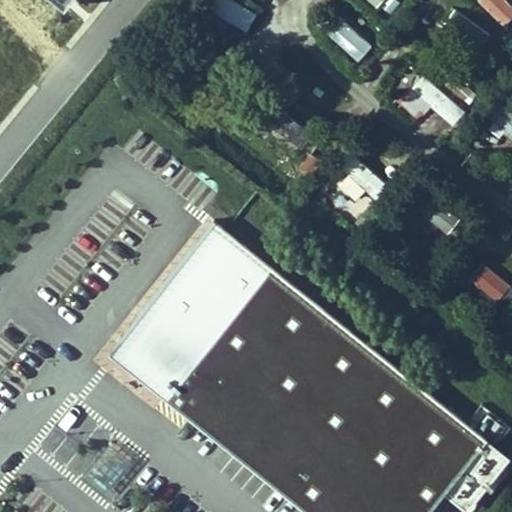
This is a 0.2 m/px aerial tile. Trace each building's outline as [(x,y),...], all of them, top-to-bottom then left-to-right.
[(247,31),(259,13),(238,0),(204,0),(203,3),(247,31)] [(401,0),(369,0),(387,16),(402,0),(401,0)] [(479,0),(504,23),(511,15),(511,1),(510,0),(479,0)] [(359,58),(373,42),(338,13),(325,29),(359,58)] [(452,124),(466,109),(424,69),(397,97),(417,116),(429,103),(452,124)] [(487,119),(511,135),(511,108),(500,101),(487,119)] [(300,149),(313,126),(270,102),(257,124),(300,149)] [(347,150),(338,164),(347,170),(339,184),(359,197),(364,189),(376,196),(389,177),(347,150)] [(448,229),(459,213),(429,191),(417,207),(448,229)] [(508,454),(211,220),(111,348),(316,511),(426,511),(452,482),(474,500),(508,454)] [(501,302),(511,288),(511,283),(482,260),(469,276),(501,302)]
